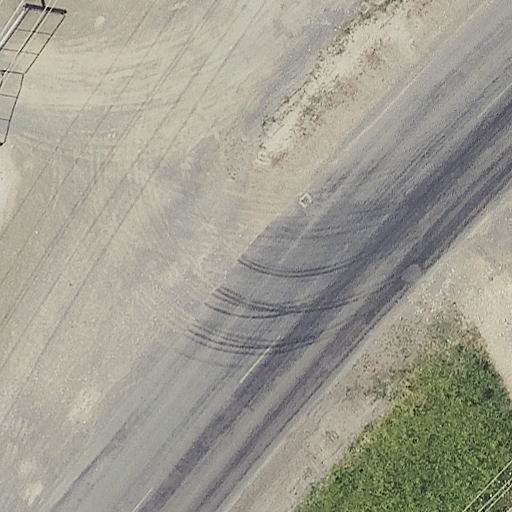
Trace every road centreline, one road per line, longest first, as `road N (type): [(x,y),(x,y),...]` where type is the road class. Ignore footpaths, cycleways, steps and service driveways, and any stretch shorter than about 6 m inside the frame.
road 1 (unclassified): [(2,511),(294,122),(422,0)]
road 2 (track): [(0,345),(158,303)]
